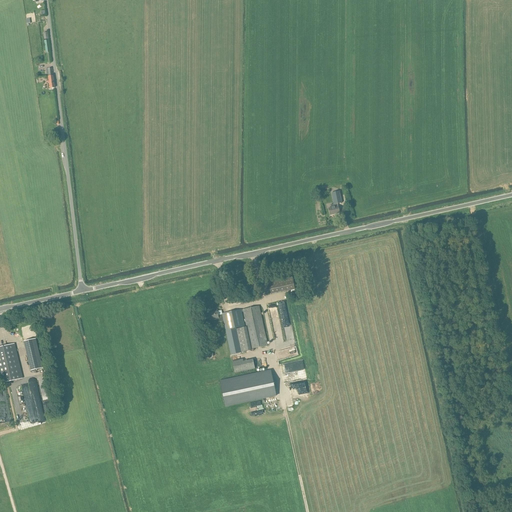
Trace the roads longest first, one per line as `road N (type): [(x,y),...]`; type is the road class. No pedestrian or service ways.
road 1 (unclassified): [(80,289),(511,195)]
road 2 (unclassified): [(80,289),(45,0)]
